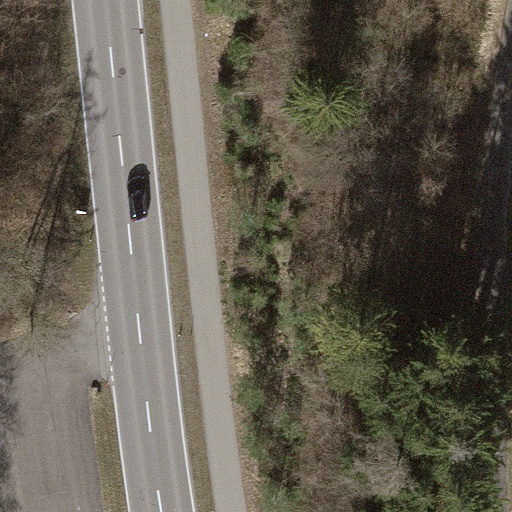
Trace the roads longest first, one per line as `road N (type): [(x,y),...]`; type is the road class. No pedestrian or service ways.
road 1 (tertiary): [(174,511),(136,289),(108,0)]
road 2 (track): [(496,511),(492,196),(511,70)]
